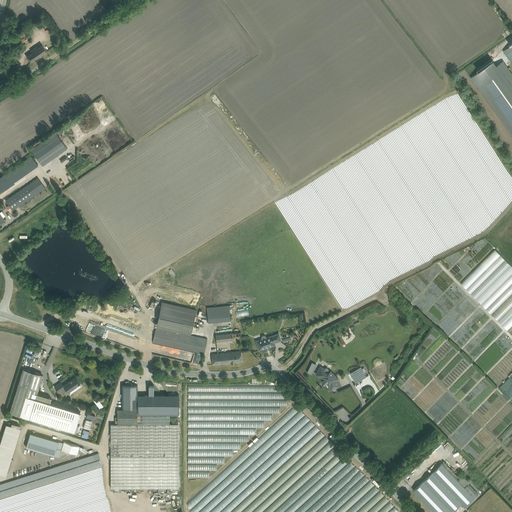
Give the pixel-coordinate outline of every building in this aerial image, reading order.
[(26,33),(19,38),(22,43),(30,38),(26,33)] [(494,58),(470,75),(511,133),(511,42),(503,49),(511,61),(511,70),(504,59),(497,64),(494,58)] [(24,54),(29,61),(45,50),(41,43),(24,54)] [(31,148),(43,164),(67,148),(55,131),(31,148)] [(31,153),(0,175),(0,190),(38,163),(31,153)] [(1,203),(12,219),(29,207),(26,202),(46,189),(35,173),(2,196),(5,200),(1,203)] [(511,266),(495,249),(461,284),(508,330),(511,326),(511,266)] [(207,306),(209,323),(232,320),(230,303),(207,306)] [(153,341),(208,354),(209,349),(206,348),(209,339),(157,326),(153,341)] [(233,339),(232,327),(214,328),(215,340),(233,339)] [(261,338),(255,340),(259,350),(274,345),(273,342),(281,339),(278,332),(266,336),(265,333),(262,334),(260,335),(261,338)] [(211,353),(213,364),(242,360),(241,349),(211,353)] [(329,390),(341,384),(338,377),(330,368),(326,371),(323,369),(325,366),(319,364),(314,373),(322,377),(319,379),(323,383),(326,381),(329,390)] [(355,383),(368,376),(363,366),(350,373),(355,383)] [(24,368),(13,413),(79,429),(83,410),(53,403),(54,397),(40,393),(45,373),(24,368)] [(63,386),(67,392),(79,383),(74,375),(62,383),(59,380),(54,384),(58,390),(63,386)] [(136,421),(135,385),(122,385),(123,409),(117,409),(117,421),(136,421)] [(111,486),(182,487),(182,422),(171,422),(171,415),(137,414),(137,423),(112,423),(111,478),(111,486)] [(7,424),(0,452),(0,472),(10,475),(22,427),(7,424)] [(79,454),(81,445),(32,434),(29,448),(62,456),(63,450),(79,454)] [(102,457),(0,480),(0,497),(18,493),(18,492),(67,481),(66,478),(75,476),(75,477),(83,475),(82,471),(104,466),(102,457)] [(479,493),(445,459),(413,489),(435,511),(452,511),(462,503),(465,506),(479,493)]
